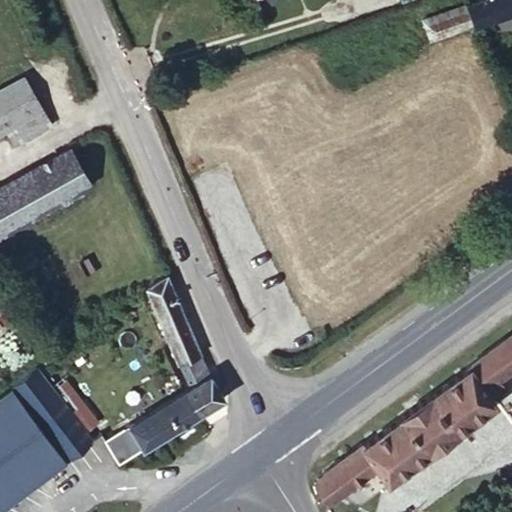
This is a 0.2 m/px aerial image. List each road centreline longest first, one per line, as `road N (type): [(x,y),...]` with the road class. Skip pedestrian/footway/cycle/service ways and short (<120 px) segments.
road 1 (secondary): [(267,447),(85,0)]
road 2 (secondary): [(511,266),(267,447)]
road 3 (unknown): [(0,167),(129,108)]
